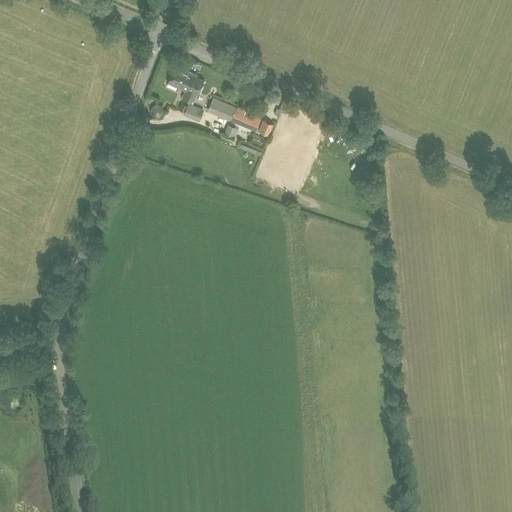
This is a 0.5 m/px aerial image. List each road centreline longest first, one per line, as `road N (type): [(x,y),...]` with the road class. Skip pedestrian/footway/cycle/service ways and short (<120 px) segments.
road 1 (unclassified): [(81,511),(61,385),(62,326),(159,30)]
road 2 (unclassified): [(511,184),(159,30)]
